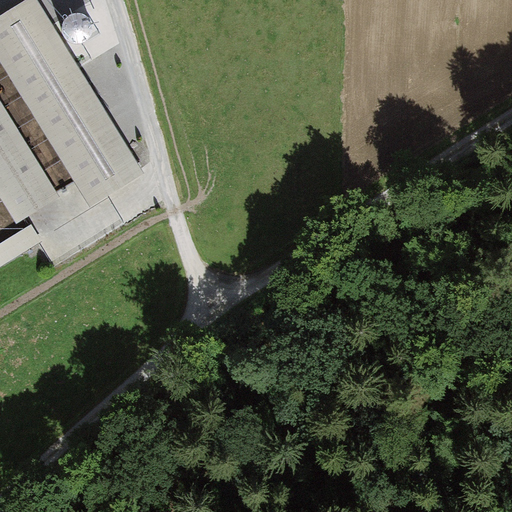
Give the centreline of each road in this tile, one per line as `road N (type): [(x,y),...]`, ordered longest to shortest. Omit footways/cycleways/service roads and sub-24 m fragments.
road 1 (track): [(0,503),(210,317),(511,129)]
road 2 (track): [(210,317),(112,0)]
